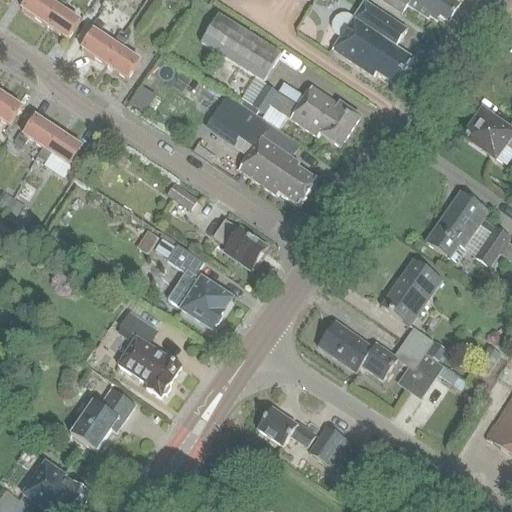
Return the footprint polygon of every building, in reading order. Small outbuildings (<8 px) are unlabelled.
[(56,10),(53,7),(41,0),(29,0),(21,13),(44,28),(56,10)] [(59,0),(58,0),(53,7),(56,10),(44,28),(67,43),(79,25),(61,13),(66,4),(59,0)] [(460,8),(453,3),(454,0),(379,0),(378,1),(402,17),(407,8),(428,21),(429,19),(436,24),(440,19),(448,25),(460,8)] [(377,77),(396,90),(414,63),(395,51),(407,33),(364,5),(332,53),(374,81),(377,77)] [(219,20),(201,48),(264,87),(282,58),(219,20)] [(117,50),(113,47),(98,37),(104,29),(96,24),(90,32),(93,34),(81,52),(104,68),(117,50)] [(119,39),(113,47),(117,50),(104,68),(128,83),(140,65),(121,52),(126,44),(119,39)] [(265,88),(252,108),(265,117),(262,122),(279,133),(287,121),(290,123),(318,141),(320,138),(340,151),(360,121),(340,107),(338,109),(311,91),(299,110),(265,88)] [(142,91),(131,107),(146,116),(156,100),(142,91)] [(0,123),(9,130),(21,112),(0,97),(0,123)] [(259,145),(261,141),(267,132),(253,123),(234,110),(225,104),(212,122),(246,145),(250,139),(259,145)] [(502,147),(511,154),(511,127),(510,126),(505,134),(481,117),(464,140),(492,161),(502,147)] [(28,142),(43,152),(46,154),(59,136),(35,121),(23,139),(20,137),(15,145),(22,150),(28,142)] [(46,154),(43,152),(37,160),(45,166),(51,157),(70,170),(82,151),(59,136),(46,154)] [(299,167),(261,141),(259,145),(247,161),(242,170),(239,174),(277,200),(279,197),(299,211),(317,185),(297,171),(299,167)] [(174,188),(167,198),(191,214),(197,204),(174,188)] [(441,221),(423,246),(442,259),(456,269),(465,255),(460,252),(477,228),(489,237),(473,260),(490,272),(500,256),(511,264),(511,247),(508,245),(510,243),(496,233),(481,222),(486,215),(458,195),(444,216),(441,221)] [(0,196),(0,210),(5,214),(12,203),(0,196)] [(12,203),(5,214),(17,222),(23,213),(24,211),(12,203)] [(214,242),(227,251),(224,256),(252,275),(267,252),(239,233),(238,234),(225,225),(214,242)] [(0,250),(8,238),(0,232),(0,250)] [(159,242),(147,234),(137,251),(148,258),(159,242)] [(176,250),(166,265),(185,277),(187,275),(195,280),(203,268),(176,250)] [(408,328),(414,319),(439,283),(411,264),(379,311),(398,325),(400,323),(408,328)] [(222,315),(231,303),(200,283),(195,280),(187,275),(185,277),(168,304),(182,313),(182,314),(212,333),(223,316),(222,315)] [(146,393),(161,402),(181,371),(148,349),(157,335),(129,317),(120,331),(136,342),(118,369),(148,389),(146,393)] [(380,385),(395,364),(392,361),(374,349),(370,354),(332,328),(315,352),(353,378),(359,370),(380,385)] [(16,329),(14,340),(29,342),(31,331),(16,329)] [(412,331),(404,343),(425,358),(433,345),(412,331)] [(403,344),(392,361),(395,364),(412,375),(415,371),(434,384),(442,371),(424,358),(403,344)] [(433,346),(425,358),(437,366),(445,354),(433,346)] [(489,375),(502,356),(487,346),(475,366),(489,375)] [(136,410),(111,393),(99,410),(92,406),(70,438),(96,456),(112,434),(117,437),(136,410)] [(511,396),(483,442),(511,461),(511,396)] [(295,432),(270,415),(256,435),(280,451),(288,441),(305,453),(313,441),(296,429),(295,432)] [(350,447),(327,431),(310,456),(333,472),(350,447)] [(81,511),(90,500),(74,489),(73,489),(65,483),(66,481),(45,466),(23,498),(42,511),(81,511)]
